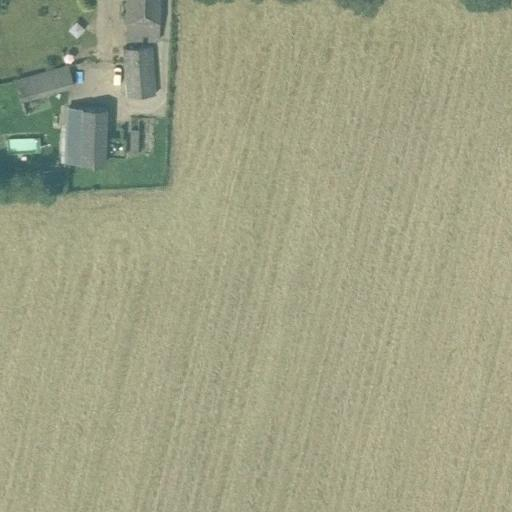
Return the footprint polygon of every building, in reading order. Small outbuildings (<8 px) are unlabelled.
[(126,0),(126,39),(143,39),(143,35),(147,35),(147,39),(159,39),(159,0),(126,0)] [(127,95),(154,93),(151,46),(124,48),(127,95)] [(69,69),(18,84),(22,100),(74,86),(69,69)] [(67,107),(65,162),(104,164),(107,109),(67,107)] [(142,117),(141,135),(154,136),(155,117),(142,117)] [(139,130),(131,130),(130,154),(137,154),(139,130)]
